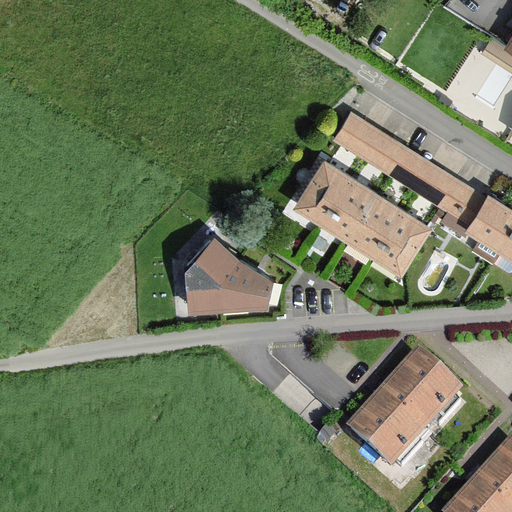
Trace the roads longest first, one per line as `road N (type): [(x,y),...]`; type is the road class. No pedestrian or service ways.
road 1 (residential): [(511,311),(224,333)]
road 2 (unclassified): [(224,333),(0,363)]
road 3 (residential): [(511,164),(330,44)]
